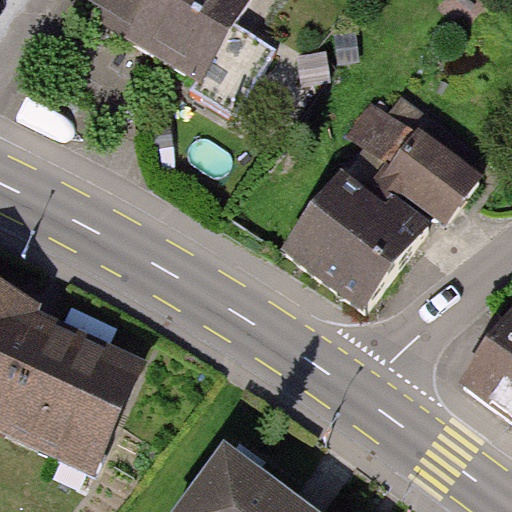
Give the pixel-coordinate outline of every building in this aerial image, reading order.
[(79,0),(74,8),(245,114),(282,55),(233,25),(248,0),(79,0)] [(355,175),(297,262),(379,317),(431,240),(445,219),(466,232),(501,181),(438,139),(396,202),(355,175)] [(29,321),(0,307),(0,431),(93,474),(135,383),(24,332),(29,321)] [(511,326),(466,387),(511,421),(511,326)] [(286,511),(225,466),(190,511),(286,511)]
